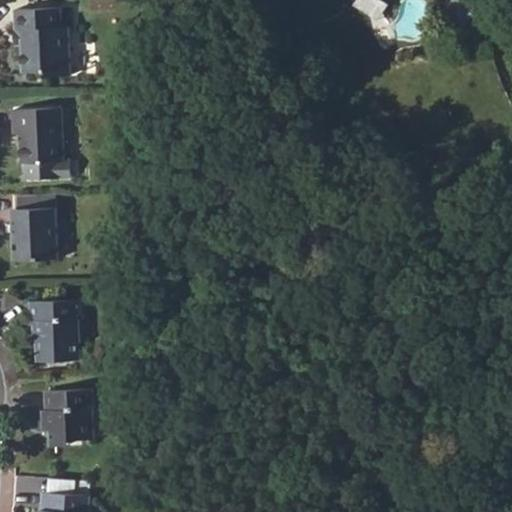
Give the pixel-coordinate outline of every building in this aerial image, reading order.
[(69,77),(68,28),(62,28),(61,9),(15,10),(15,32),(21,31),(22,45),(22,74),(47,74),(47,78),(69,77)] [(63,161),(61,109),(13,110),(14,134),(20,134),(21,163),(25,163),(26,180),(70,178),(69,161),(63,161)] [(54,194),(17,195),(18,209),(55,207),(54,194)] [(12,209),(14,260),(57,259),(55,207),(18,209),(12,209)] [(37,320),(38,352),(59,351),(59,357),(77,356),(76,320),(84,319),(82,300),(32,302),(33,320),(37,320)] [(91,387),(46,387),(46,405),(43,405),(44,427),(54,426),(54,441),(72,440),(71,436),(88,435),(88,407),(92,407),(91,387)] [(90,478),(48,475),(47,489),(89,492),(90,478)] [(88,511),(89,492),(47,489),(42,489),(40,511),(88,511)]
